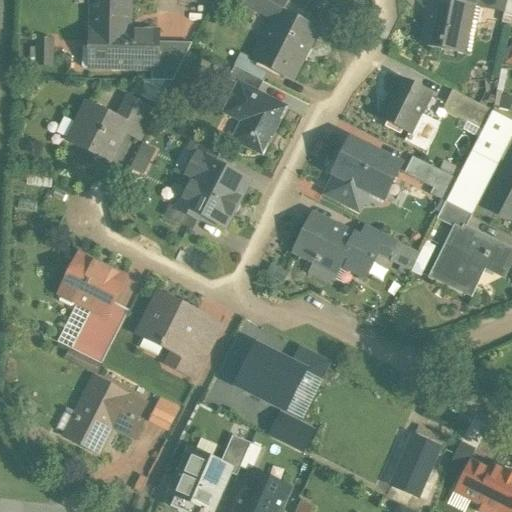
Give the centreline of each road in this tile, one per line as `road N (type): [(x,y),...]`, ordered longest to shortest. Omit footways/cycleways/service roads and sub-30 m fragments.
road 1 (residential): [(379,0),(379,26),(244,292)]
road 2 (residential): [(244,292),(199,285),(60,209)]
road 3 (residential): [(390,362),(244,292)]
road 4 (residential): [(511,421),(390,362)]
road 5 (residential): [(511,314),(390,362)]
